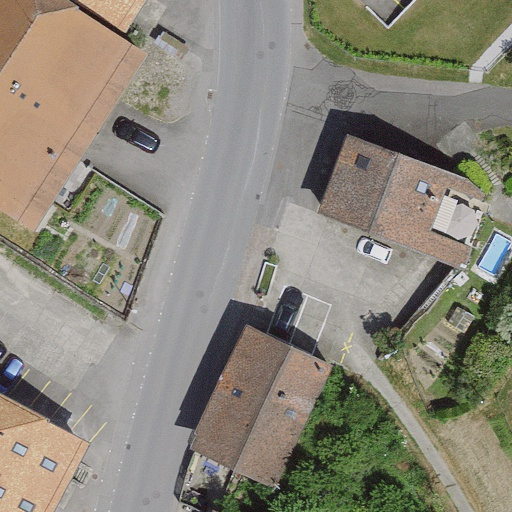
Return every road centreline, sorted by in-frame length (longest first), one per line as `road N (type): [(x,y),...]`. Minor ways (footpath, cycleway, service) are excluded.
road 1 (tertiary): [(139,511),(256,68)]
road 2 (residential): [(256,68),(511,100)]
